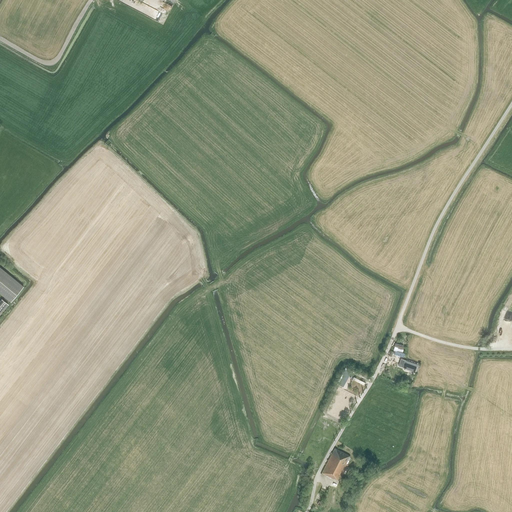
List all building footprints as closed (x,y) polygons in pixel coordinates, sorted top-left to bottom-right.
[(154,8),(150,16),(164,23),(173,6),(165,2),(163,6),(166,7),(163,13),(154,8)] [(0,293),(11,302),(24,287),(0,267),(0,293)] [(417,365),(417,364),(406,361),(401,359),(398,366),(404,368),(414,372),(415,369),(417,370),(419,365),(417,365)] [(336,383),(343,387),(350,373),(343,369),(336,383)] [(339,481),(348,465),(346,464),(348,461),(349,460),(350,458),(350,457),(350,456),(335,448),(322,473),(334,479),(334,478),(339,481)]
